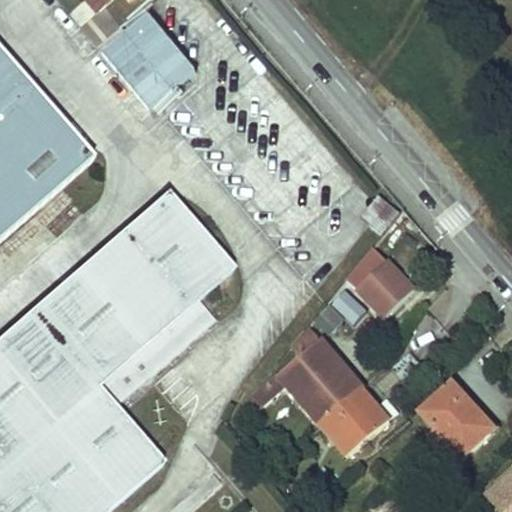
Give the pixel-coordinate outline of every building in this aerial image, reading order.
[(93,0),(84,0),(96,14),(102,9),(93,0)] [(93,0),(102,9),(112,0),(93,0)] [(196,77),(150,19),(103,60),(148,116),(196,77)] [(0,60),(0,241),(89,163),(0,60)] [(233,275),(166,197),(19,326),(0,342),(0,511),(112,511),(162,469),(113,412),(167,365),(215,324),(198,305),(233,275)] [(379,204),(374,220),(392,227),(398,212),(379,204)] [(415,294),(388,265),(358,293),(386,322),(415,294)] [(329,305),(317,327),(336,338),(349,316),(329,305)] [(322,428),(364,392),(322,343),(255,399),(264,409),(287,389),(322,428)] [(454,388),(449,392),(461,404),(465,400),(454,388)] [(364,392),(322,428),(349,459),(391,423),(364,392)] [(461,404),(449,392),(422,417),(436,433),(448,447),(463,463),(494,434),(465,400),(461,404)] [(441,453),(448,447),(436,433),(429,439),(441,453)] [(500,511),(511,511),(511,475),(488,497),(500,511)]
